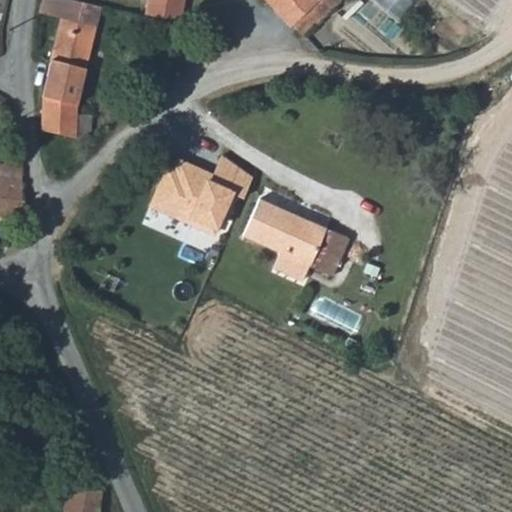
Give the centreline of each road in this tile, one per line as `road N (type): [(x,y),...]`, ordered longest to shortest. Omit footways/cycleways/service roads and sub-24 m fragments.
road 1 (unclassified): [(38,235),(96,161),(186,88),(275,64),(426,71),(511,35)]
road 2 (unclassified): [(133,511),(56,327),(27,291)]
road 3 (unclassified): [(27,0),(20,37),(38,235)]
